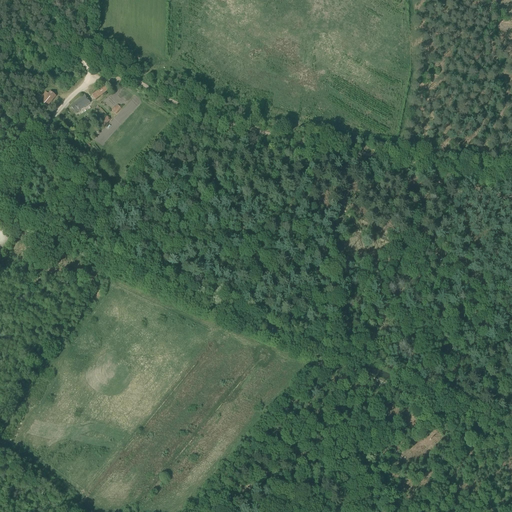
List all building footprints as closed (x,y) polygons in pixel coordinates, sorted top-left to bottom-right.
[(92,95),(95,99),(109,89),(106,85),(92,95)] [(47,107),(56,96),(50,92),(48,94),(46,92),(39,100),(47,107)] [(76,113),(90,103),(85,95),(75,102),(75,103),(70,106),(76,113)] [(121,109),(116,104),(111,110),(116,115),(121,109)] [(98,124),(103,129),(110,120),(106,116),(98,124)] [(76,138),(82,133),(78,129),(72,134),(76,138)]
